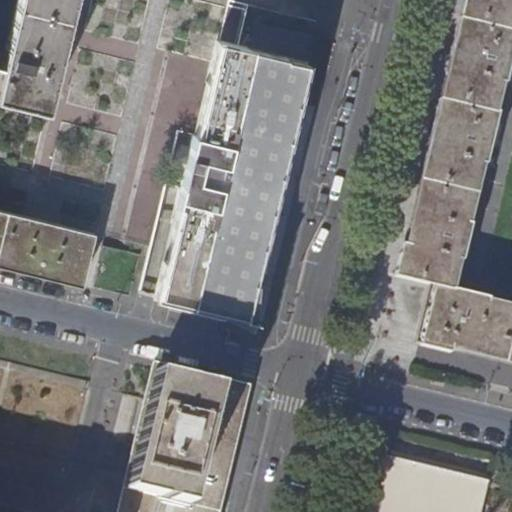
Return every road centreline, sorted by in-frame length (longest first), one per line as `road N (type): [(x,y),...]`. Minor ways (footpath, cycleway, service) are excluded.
road 1 (residential): [(305,379),(400,0)]
road 2 (residential): [(0,306),(305,379)]
road 3 (residential): [(305,379),(511,429)]
road 4 (unknown): [(80,325),(64,510)]
road 5 (residential): [(269,511),(305,379)]
